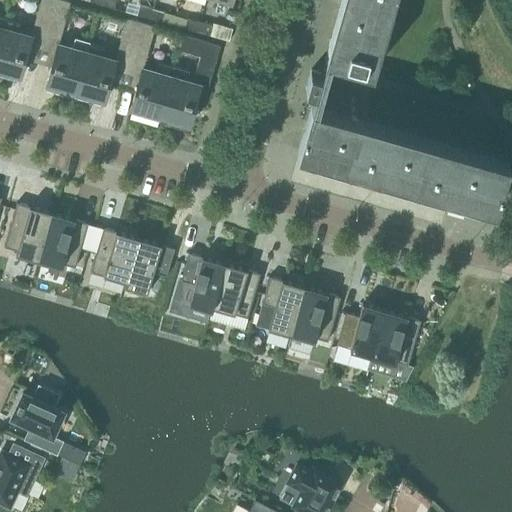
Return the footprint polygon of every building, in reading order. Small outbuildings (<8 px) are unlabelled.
[(41,0),(34,26),(48,30),(56,0),(41,0)] [(64,0),(56,0),(48,30),(62,34),(71,2),(64,0)] [(335,60),(334,65),(358,72),(360,67),(373,71),(393,0),(342,0),(330,41),(337,43),(333,58),(327,56),(326,57),(335,60)] [(137,14),(150,17),(152,8),(140,4),(137,14)] [(152,8),(150,17),(162,21),(165,11),(152,8)] [(6,17),(0,37),(0,69),(19,75),(20,76),(32,35),(18,31),(21,21),(6,17)] [(118,50),(132,54),(141,22),(127,18),(118,50)] [(185,28),(197,31),(200,21),(188,18),(185,28)] [(200,21),(197,31),(210,35),(213,25),(200,21)] [(141,22),(132,54),(146,58),(155,26),(141,22)] [(175,65),(161,115),(188,123),(188,124),(189,124),(194,106),(202,109),(220,44),(183,34),(179,49),(201,55),(193,81),(187,79),(189,70),(175,65)] [(48,83),(76,91),(90,41),(76,37),(73,46),(58,42),(46,83),(48,84),(48,83)] [(90,41),(76,91),(103,99),(105,100),(117,59),(102,55),(105,45),(90,41)] [(133,107),(161,115),(175,65),(160,61),(157,71),(142,66),(131,107),(132,108),(133,107)] [(311,69),(306,87),(322,92),(328,74),(311,69)] [(313,105),(312,105),(298,152),(496,209),(510,161),(508,161),(313,105)] [(53,212),(17,201),(4,245),(17,249),(16,254),(38,260),(53,212)] [(88,222),(53,212),(38,260),(61,267),(63,262),(75,266),(88,222)] [(139,237),(104,226),(91,271),(125,281),(124,285),(125,286),(139,237)] [(175,247),(139,237),(125,286),(148,292),(154,271),(167,274),(175,247)] [(225,262),(189,252),(182,279),(195,283),(188,304),(211,311),(225,262)] [(261,272),(225,262),(211,311),(212,311),(213,307),(248,317),(261,272)] [(291,334),(305,285),(306,282),(295,278),(294,282),(270,275),(262,302),(275,306),(268,328),(291,334)] [(341,296),(305,285),(291,334),(314,341),(315,336),(328,340),(341,296)] [(359,315),(346,311),(337,343),(372,353),(370,357),(372,358),(386,309),(363,302),(359,315)] [(421,319),(386,309),(372,358),(394,364),(395,360),(408,363),(421,319)] [(64,410),(23,391),(11,417),(53,436),(64,410)] [(45,456),(14,442),(9,453),(1,450),(0,452),(0,501),(10,507),(18,490),(27,494),(45,456)] [(288,480),(289,481),(302,488),(294,504),(293,504),(307,511),(325,511),(342,481),(314,466),(312,470),(297,462),(288,480)] [(282,511),(256,498),(248,511),(282,511)]
